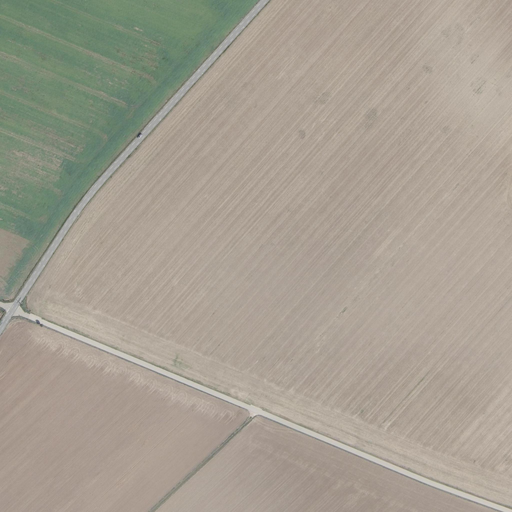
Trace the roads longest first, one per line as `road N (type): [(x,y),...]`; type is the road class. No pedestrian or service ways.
road 1 (tertiary): [(264,0),(79,208),(0,329)]
road 2 (track): [(0,304),(255,410)]
road 3 (track): [(255,410),(511,511)]
road 4 (track): [(255,410),(147,511)]
